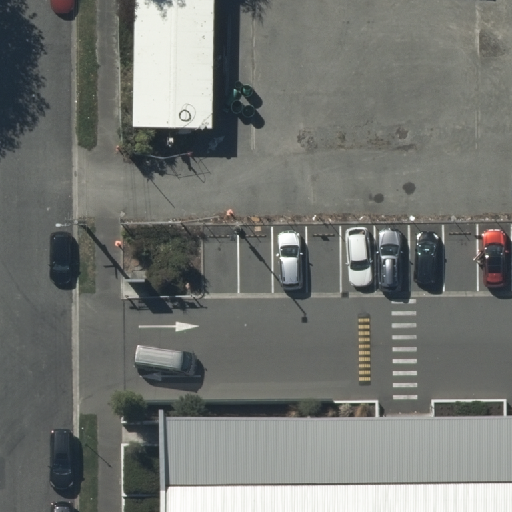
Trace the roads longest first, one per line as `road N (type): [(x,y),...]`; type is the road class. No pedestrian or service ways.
road 1 (residential): [(8,127),(10,511)]
road 2 (residential): [(7,0),(8,127)]
